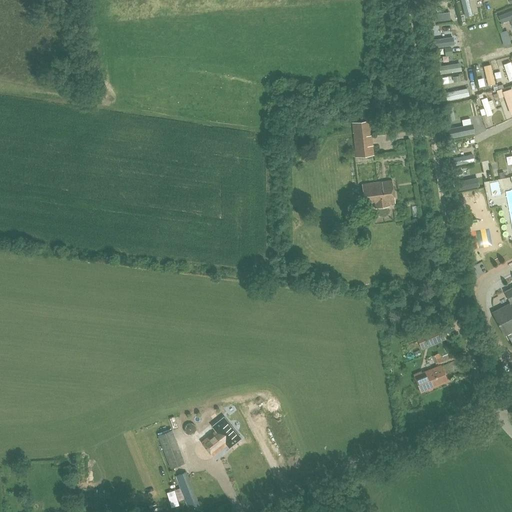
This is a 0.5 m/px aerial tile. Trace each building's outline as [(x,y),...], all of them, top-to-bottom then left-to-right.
[(465,0),(470,18),(483,15),(479,0),(465,0)] [(511,26),(511,10),(498,16),(501,23),(509,20),(511,26)] [(432,14),(433,22),(454,21),(453,12),(432,14)] [(451,47),(445,48),(446,55),(453,54),(451,47)] [(511,77),(511,79),(511,63),(503,65),(506,78),(511,77)] [(487,70),(489,88),(499,87),(497,69),(487,70)] [(444,89),(452,88),(452,81),(455,81),(455,77),(444,78),(444,89)] [(472,98),(471,88),(449,90),(450,99),(472,98)] [(485,118),(499,115),(495,98),(485,100),(487,107),(483,108),(485,118)] [(476,118),(482,117),(480,102),(474,103),(476,118)] [(356,157),(374,155),(371,127),(370,121),(352,123),(356,157)] [(459,167),(479,161),(476,150),(456,156),(459,167)] [(456,182),(457,191),(478,187),(476,178),(456,182)] [(388,204),(395,203),(392,181),(362,185),(365,206),(376,205),(376,207),(388,205),(388,204)] [(511,288),(505,292),(511,303),(493,312),(497,319),(495,320),(500,329),(501,328),(505,335),(511,331),(511,288)] [(417,336),(422,348),(437,342),(432,330),(417,336)] [(422,391),(447,381),(441,366),(422,374),(421,372),(415,375),(422,391)] [(224,419),(215,426),(221,433),(219,435),(221,437),(219,438),(221,441),(217,445),(221,449),(226,444),(228,447),(238,439),(224,419)] [(173,430),(172,430),(171,428),(158,433),(159,436),(158,436),(171,469),(185,463),(173,430)] [(217,429),(202,442),(212,455),(221,449),(217,445),(221,441),(219,438),(221,437),(219,435),(221,433),(217,429)] [(187,472),(176,476),(183,494),(194,489),(187,472)] [(193,496),(191,491),(184,493),(186,499),(193,496)] [(186,499),(185,499),(189,511),(190,511),(201,507),(196,495),(193,496),(186,499)]
